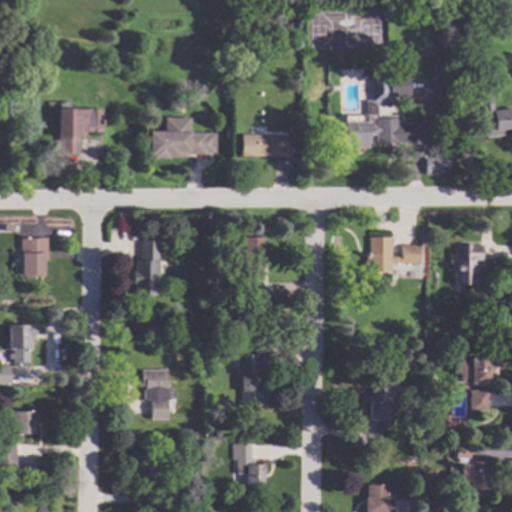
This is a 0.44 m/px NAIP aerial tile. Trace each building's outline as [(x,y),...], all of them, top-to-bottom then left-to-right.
[(431,65),(428,65),(428,80),(420,80),(420,65),(413,65),(413,47),(431,48),(431,65)] [(386,101),(376,101),(376,116),(396,116),(396,123),(414,123),(414,143),(374,143),(374,134),(367,134),(367,147),(344,147),(344,142),(342,142),(342,114),(364,114),(364,100),(369,100),(369,75),(386,75),(386,101)] [(408,97),(388,97),(388,75),(408,75),(408,97)] [(492,109),(511,106),(511,128),(500,130),(501,136),(484,138),(480,107),(477,108),(477,104),(473,104),(471,94),(490,92),(492,109)] [(70,108),(101,108),(100,132),(79,132),(78,154),(55,153),(55,134),(53,134),(54,113),(56,113),(56,102),(70,102),(70,108)] [(188,132),(214,132),(214,152),(205,152),(205,153),(178,153),(178,156),(167,156),(167,158),(150,158),(150,155),(147,155),(148,130),(162,130),(163,117),(189,117),(188,132)] [(287,156),(239,155),(240,134),(287,135),(287,156)] [(446,174),(423,174),(424,158),(447,158),(446,174)] [(45,255),(42,255),(42,275),(18,275),(19,257),(17,257),(17,236),(45,236),(45,255)] [(262,246),(265,246),(265,261),(261,261),(261,273),(241,272),(241,263),(239,263),(239,254),(242,254),(242,237),(262,237),(262,246)] [(389,255),(398,255),(398,245),(417,245),(417,263),(389,263),(389,271),(378,271),(378,274),(366,274),(366,268),(361,268),(361,261),(364,261),(364,257),(366,257),(366,237),(389,237),(389,255)] [(164,260),(156,260),(155,295),(132,295),(133,284),(131,284),(131,271),(133,271),(133,260),(138,260),(138,240),(164,240),(164,260)] [(479,261),(474,261),(473,270),(480,270),(480,285),(460,285),(460,292),(452,292),(453,243),(480,243),(479,261)] [(256,303),(239,303),(239,280),(256,280),(256,303)] [(35,335),(33,335),(33,340),(30,340),(30,350),(28,350),(27,363),(11,362),(11,359),(8,359),(8,353),(11,353),(11,350),(6,350),(6,325),(35,325),(35,335)] [(442,350),(434,350),(434,339),(443,339),(442,350)] [(254,379),(262,379),(262,396),(259,396),(259,405),(238,405),(239,354),(254,354),(254,379)] [(483,365),(492,365),(492,374),(488,374),(488,383),(458,382),(458,361),(473,361),(473,357),(483,357),(483,365)] [(9,383),(0,383),(0,364),(9,364),(9,383)] [(164,419),(148,419),(148,399),(140,399),(141,389),(142,389),(142,385),(138,385),(139,369),(165,370),(164,419)] [(393,389),(388,389),(388,419),(366,419),(366,395),(368,395),(369,373),(393,373),(393,389)] [(486,410),(467,410),(468,391),(486,391),(486,410)] [(35,423),(34,423),(34,434),(10,434),(10,427),(8,427),(8,422),(10,422),(11,410),(35,411),(35,423)] [(474,414),(470,422),(465,419),(469,412),(474,414)] [(194,440),(187,440),(187,431),(195,431),(194,440)] [(14,457),(0,457),(0,440),(14,440),(14,457)] [(419,450),(408,449),(408,441),(419,441),(419,450)] [(249,458),(252,458),(252,463),(261,463),(261,486),(259,486),(259,496),(246,496),(246,486),(244,486),(244,474),(233,474),(233,459),(230,459),(230,443),(249,443),(249,458)] [(469,458),(465,458),(465,462),(456,462),(456,458),(453,458),(454,446),(469,447),(469,458)] [(158,484),(136,484),(136,476),(131,476),(131,462),(136,462),(136,461),(159,462),(158,484)] [(487,495),(468,495),(469,481),(460,481),(460,463),(466,463),(466,461),(487,461),(487,495)] [(385,511),(362,511),(363,484),(386,485),(385,511)] [(176,511),(158,511),(158,503),(176,503),(176,511)]
